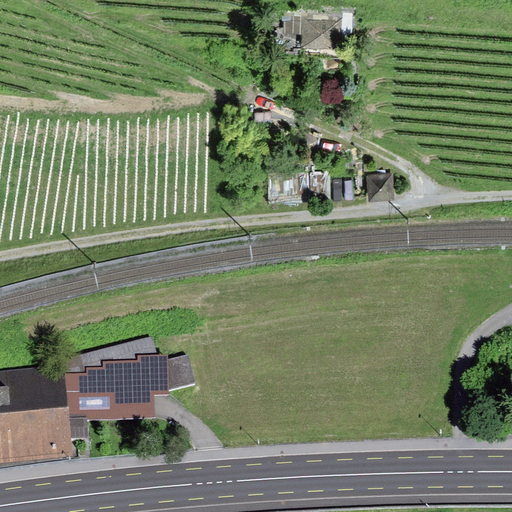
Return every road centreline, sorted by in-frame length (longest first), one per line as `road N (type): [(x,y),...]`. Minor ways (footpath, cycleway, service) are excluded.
road 1 (track): [(0,257),(140,233),(511,196)]
road 2 (primary): [(511,472),(189,484),(0,505)]
road 3 (track): [(427,200),(394,160),(41,0)]
